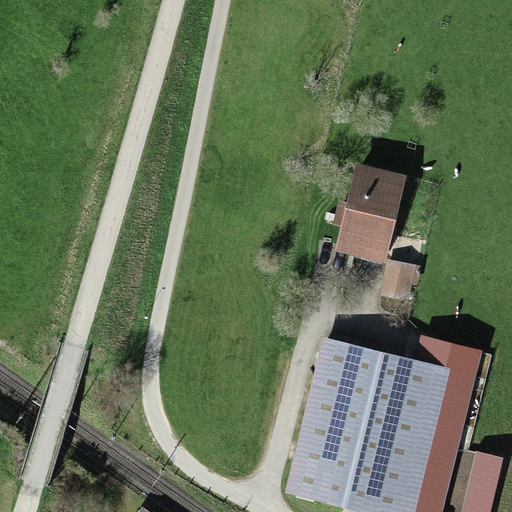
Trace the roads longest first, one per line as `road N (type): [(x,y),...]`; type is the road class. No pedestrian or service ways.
road 1 (track): [(259,511),(172,457),(149,403),(151,349),(222,0)]
road 2 (unclassified): [(22,511),(174,0)]
road 3 (track): [(255,510),(315,315),(403,335)]
